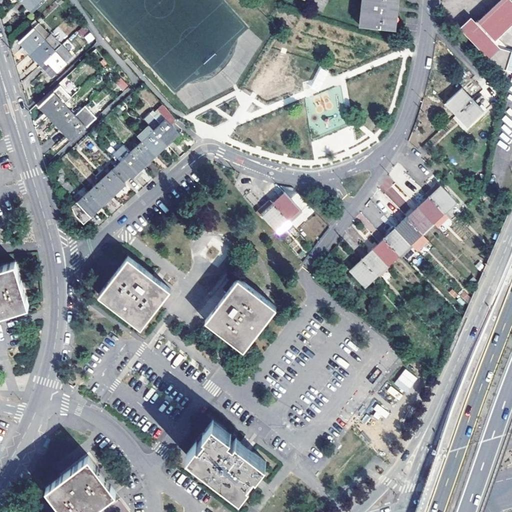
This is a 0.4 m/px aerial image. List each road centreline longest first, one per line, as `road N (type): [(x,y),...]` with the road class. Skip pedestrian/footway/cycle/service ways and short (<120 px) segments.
road 1 (residential): [(332,177),(289,177),(203,150),(90,246),(55,263)]
road 2 (motorway): [(511,300),(434,511)]
road 3 (residential): [(143,468),(219,380),(301,446)]
road 4 (secondary): [(511,232),(433,417)]
road 5 (residential): [(55,263),(0,73)]
road 6 (residential): [(429,0),(418,80),(400,130),(380,153)]
road 7 (residential): [(41,399),(58,310),(55,263)]
road 8 (motorway): [(465,511),(511,382)]
road 9 (residential): [(143,468),(108,425),(41,399)]
road 10 (secondary): [(433,417),(356,511)]
